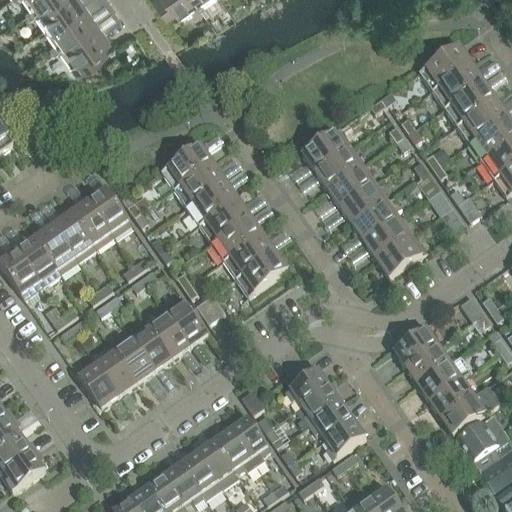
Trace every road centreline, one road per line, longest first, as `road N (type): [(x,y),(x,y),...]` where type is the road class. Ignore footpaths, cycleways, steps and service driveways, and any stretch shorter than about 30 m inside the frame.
road 1 (residential): [(308,326),(96,472)]
road 2 (residential): [(345,316),(328,272),(227,129)]
road 3 (residential): [(453,511),(350,357),(348,340)]
road 4 (residential): [(96,472),(0,330)]
road 5 (residential): [(511,247),(388,330)]
